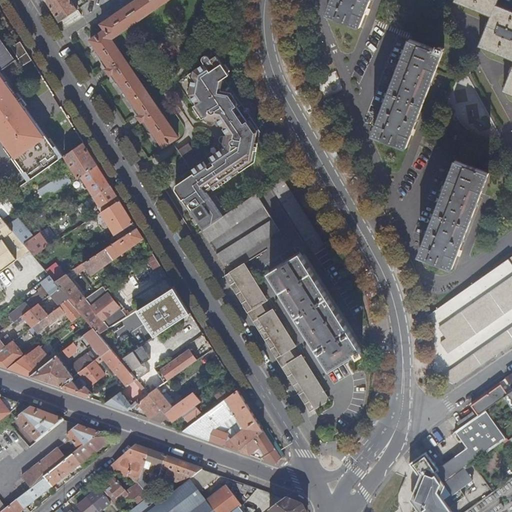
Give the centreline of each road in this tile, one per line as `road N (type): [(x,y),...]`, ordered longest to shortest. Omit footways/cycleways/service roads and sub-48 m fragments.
road 1 (secondary): [(20,0),(314,479)]
road 2 (secondary): [(265,0),(271,70),(384,266),(404,361),(396,428)]
road 3 (residential): [(0,377),(294,480),(314,479)]
road 4 (residential): [(511,357),(448,404),(396,428)]
